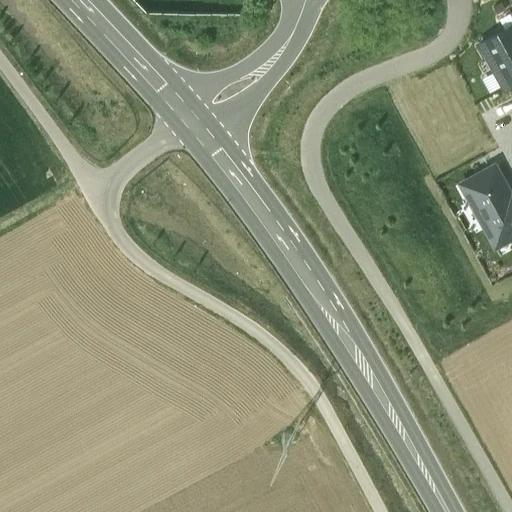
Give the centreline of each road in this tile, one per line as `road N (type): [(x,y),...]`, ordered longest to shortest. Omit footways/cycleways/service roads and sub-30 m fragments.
road 1 (track): [(459,0),(445,40),(330,99),(315,127),(313,158),(321,191),(507,511)]
road 2 (secondary): [(193,122),(320,296),(449,511)]
road 3 (track): [(377,511),(292,354),(155,271),(122,237),(89,182)]
road 4 (residential): [(193,122),(266,66),(301,19),(305,0)]
road 5 (secondary): [(80,0),(193,122)]
road 6 (unclassified): [(89,182),(0,60)]
road 7 (track): [(89,182),(193,122)]
